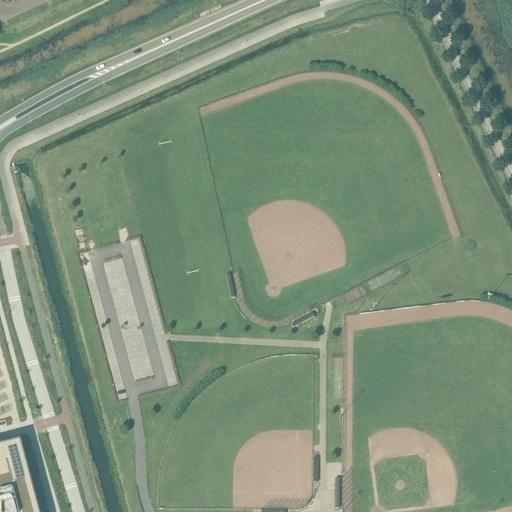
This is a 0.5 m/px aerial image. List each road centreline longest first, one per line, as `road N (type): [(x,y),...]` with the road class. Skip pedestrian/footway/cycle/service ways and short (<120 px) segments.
road 1 (tertiary): [(127,62),(265,0)]
road 2 (tertiary): [(0,136),(127,62)]
road 3 (tertiary): [(127,62),(83,74),(0,119)]
